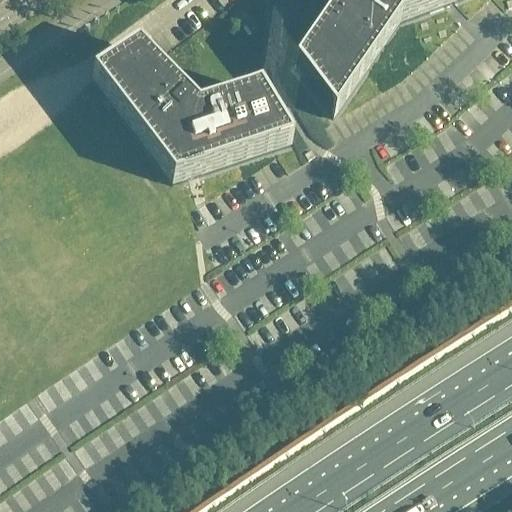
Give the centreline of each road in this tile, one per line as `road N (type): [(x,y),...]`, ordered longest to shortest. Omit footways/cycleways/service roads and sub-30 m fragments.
road 1 (unknown): [(511,122),(0,471)]
road 2 (unknown): [(72,511),(511,223)]
road 3 (motorway): [(511,365),(290,511)]
road 4 (motorway): [(405,511),(511,445)]
